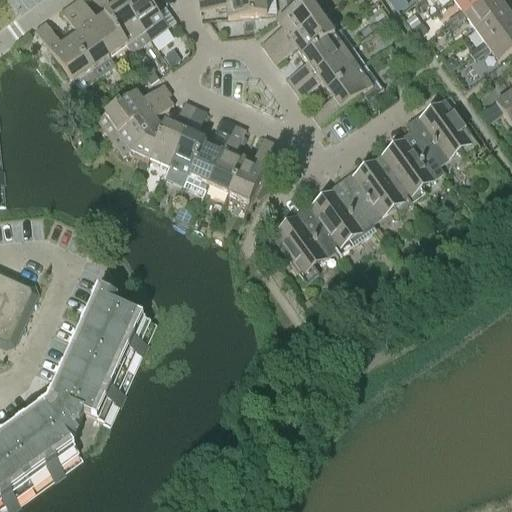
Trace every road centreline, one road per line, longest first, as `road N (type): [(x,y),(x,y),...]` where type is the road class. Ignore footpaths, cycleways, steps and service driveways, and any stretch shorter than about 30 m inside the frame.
road 1 (residential): [(327,168),(251,52),(208,52),(187,21),(185,0)]
road 2 (residential): [(0,389),(18,378),(66,269),(34,252)]
